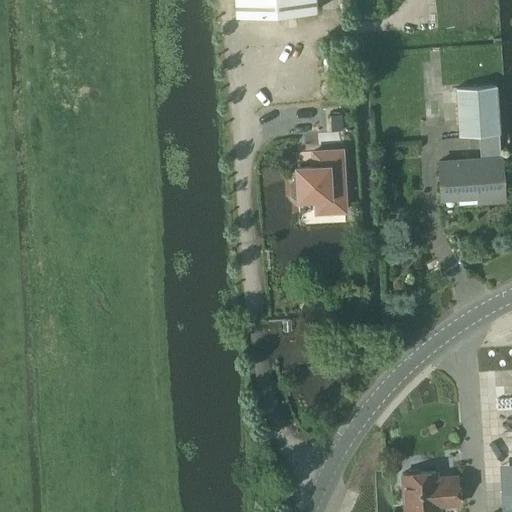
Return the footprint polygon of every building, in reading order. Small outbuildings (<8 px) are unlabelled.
[(233,0),(235,16),(315,11),(314,0),(233,0)] [(443,50),(446,82),(497,79),(495,46),(443,50)] [(454,87),(458,135),(498,133),(494,85),(454,87)] [(329,118),(329,134),(339,133),(338,118),(329,118)] [(344,211),(340,150),(312,152),(312,166),(295,167),(296,179),(293,179),(290,183),(291,194),(294,197),(297,197),(297,199),(314,198),(315,212),(344,211)] [(502,200),(500,156),(437,161),(440,198),(458,197),(458,203),(502,200)] [(406,473),(401,473),(403,511),(434,511),(435,511),(438,511),(437,505),(458,503),(456,475),(435,477),(435,471),(419,472),(417,469),(408,469),(406,473)]
